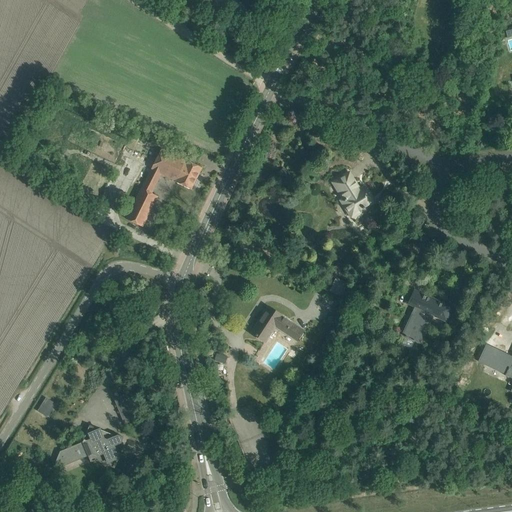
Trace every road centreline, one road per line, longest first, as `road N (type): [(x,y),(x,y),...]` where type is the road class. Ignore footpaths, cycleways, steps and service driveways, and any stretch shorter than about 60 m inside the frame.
road 1 (unclassified): [(0,443),(105,277),(129,268),(185,280)]
road 2 (tertiary): [(272,85),(185,280)]
road 3 (residential): [(449,167),(272,85)]
road 4 (track): [(272,85),(139,0)]
road 5 (residential): [(511,261),(441,230),(434,205),(449,167)]
